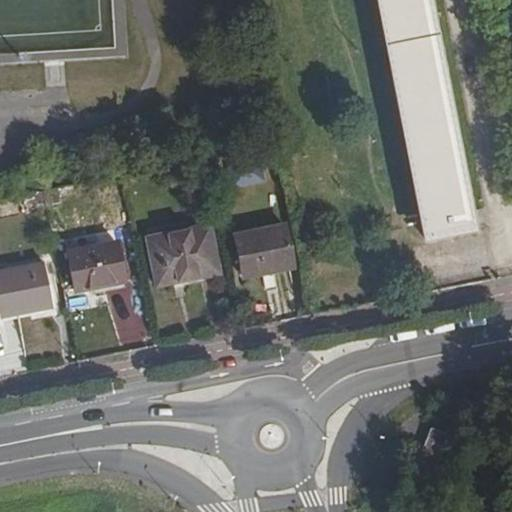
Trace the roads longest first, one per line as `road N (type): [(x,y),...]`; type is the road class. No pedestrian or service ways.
road 1 (trunk): [(0,473),(75,460),(142,464),(197,491),(217,511)]
road 2 (trunk): [(341,511),(347,442),(402,363)]
road 3 (secondary): [(234,420),(184,408),(113,425)]
road 4 (secondary): [(113,425),(233,447)]
